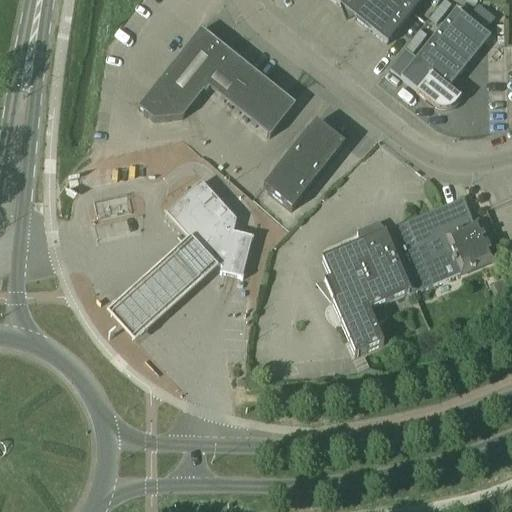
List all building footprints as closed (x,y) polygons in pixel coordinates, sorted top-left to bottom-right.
[(328,0),(387,47),(425,0),(328,0)] [(456,12),(416,61),(400,81),(417,94),(416,95),(426,103),(434,109),(438,111),(443,112),(447,112),(451,110),(455,107),(460,101),(453,95),(448,91),(490,40),(456,12)] [(200,33),(150,96),(137,112),(153,124),(182,121),(203,95),(205,97),(209,92),(269,140),(294,108),(200,33)] [(315,124),(267,184),(262,190),(291,213),(344,147),(315,124)] [(164,217),(166,219),(167,218),(189,242),(205,260),(204,261),(206,263),(208,261),(207,261),(209,259),(222,272),(221,275),(220,274),(219,277),(221,277),(222,276),(240,280),(240,282),(242,282),(243,280),(241,280),(250,243),(252,243),(252,241),(250,240),(249,241),(234,237),(234,236),(232,235),(235,223),(201,185),(167,216),(166,215),(164,217)] [(332,304),(355,358),(383,347),(375,327),(384,323),(387,317),(383,308),(409,297),(410,298),(495,263),(483,234),(480,235),(476,225),(473,227),(463,202),(386,234),(379,225),(358,234),(359,245),(322,261),(338,301),(332,304)] [(213,274),(185,244),(145,282),(106,318),(133,348),(172,312),(213,274)] [(511,300),(511,291),(508,282),(492,289),(499,306),(511,300)]
